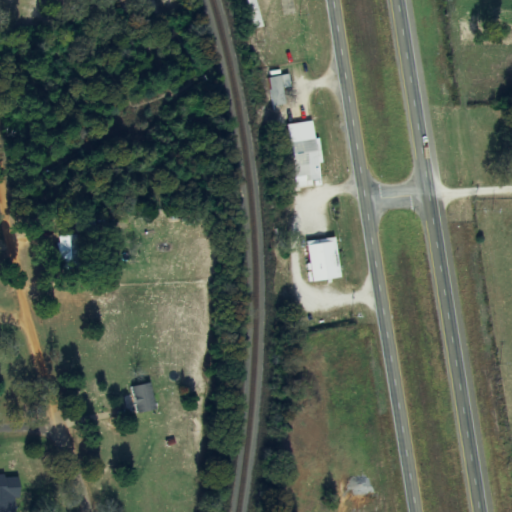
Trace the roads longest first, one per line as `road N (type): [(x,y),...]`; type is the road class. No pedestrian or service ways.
road 1 (trunk): [(339,0),(417,511)]
road 2 (trunk): [(482,511),(405,0)]
road 3 (residential): [(95,511),(61,406),(0,140)]
